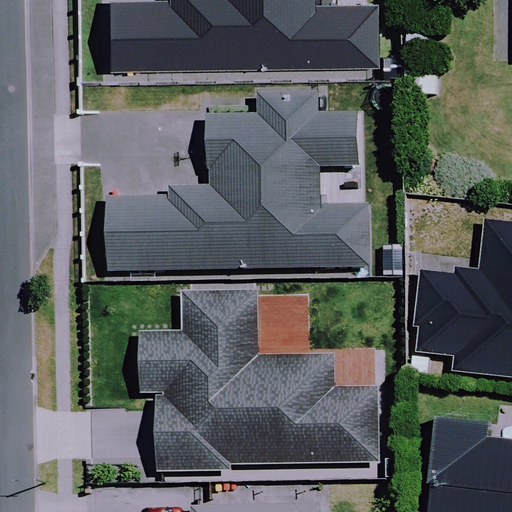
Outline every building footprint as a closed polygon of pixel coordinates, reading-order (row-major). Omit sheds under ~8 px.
[(103,72),(374,68),(372,4),(308,5),(308,0),(116,0),(102,0),(103,72)] [(432,20),(406,19),(402,96),(440,97),(442,64),(430,63),(432,20)] [(253,119),(202,118),(201,171),(207,172),(205,190),(164,189),(163,200),(102,199),(104,275),(366,272),(365,206),(316,207),(316,170),(356,171),(354,115),(315,116),(314,96),(252,96),(253,119)] [(511,226),(479,223),(476,272),(455,269),(451,277),(420,274),(409,332),(414,332),(412,357),(450,360),(448,376),(511,382),(511,226)] [(255,294),(178,296),(178,333),(137,334),(135,397),(159,396),(158,400),(149,399),(152,477),(228,474),(227,467),(376,466),(376,389),(331,391),(331,358),(260,359),(255,294)] [(490,424),(436,415),(429,422),(420,490),(428,491),(423,511),(511,511),(511,445),(487,443),(490,424)]
